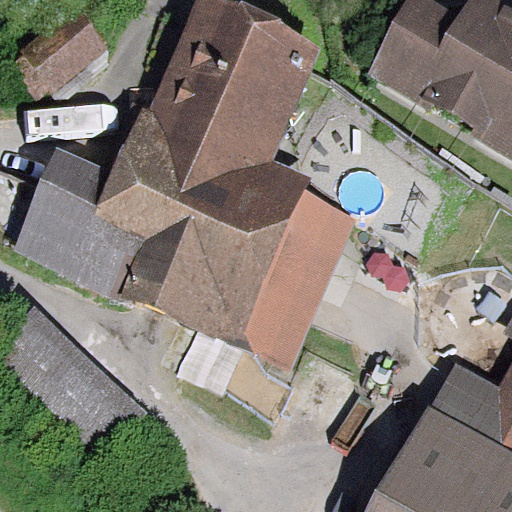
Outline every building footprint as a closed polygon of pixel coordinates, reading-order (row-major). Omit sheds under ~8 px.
[(424,32),(386,88),(511,173),(511,43),(477,20),(454,53),(424,32)] [(55,168),(15,256),(267,370),(324,243),(248,208),(305,83),(192,32),(118,196),(55,168)] [(68,35),(17,67),(38,100),(89,67),(68,35)] [(30,339),(0,369),(0,400),(82,482),(128,435),(30,339)] [(448,396),(385,511),(511,511),(511,390),(495,422),(448,396)]
